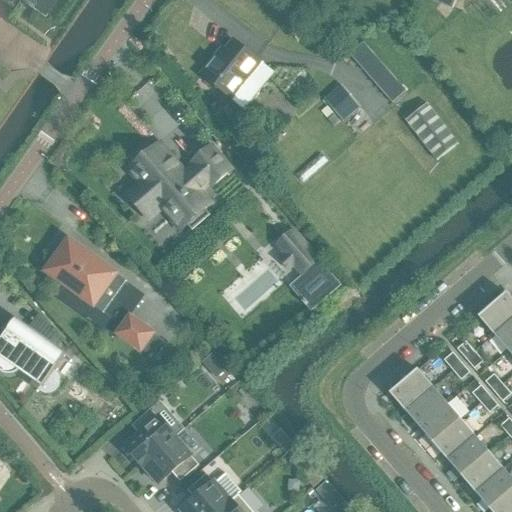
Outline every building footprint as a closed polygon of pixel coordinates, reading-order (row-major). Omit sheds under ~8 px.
[(19,0),(21,1),(44,18),(56,0),(19,0)] [(215,58),(201,76),(245,111),(275,73),(234,41),(218,61),(215,58)] [(364,48),(352,58),(391,102),(403,92),(364,48)] [(423,109),(406,121),(437,161),(459,144),(428,105),(423,109)] [(136,166),(130,171),(141,184),(132,192),(153,216),(168,203),(175,211),(173,213),(177,217),(179,215),(193,231),(211,216),(206,210),(212,205),(200,191),(206,186),(209,190),(226,175),(207,152),(191,166),(193,169),(184,178),(166,158),(163,161),(149,144),(131,160),(136,166)] [(323,261),(295,229),(274,247),(282,256),(278,260),(289,273),(293,269),(301,279),(323,261)] [(126,281),(69,240),(60,253),(63,255),(58,261),(55,260),(46,272),(103,313),(126,281)] [(494,336),(511,320),(511,299),(507,294),(479,318),(494,336)] [(141,351),(154,334),(130,316),(117,334),(141,351)] [(66,355),(17,320),(0,343),(0,369),(1,370),(3,372),(5,373),(7,374),(10,374),(12,374),(15,373),(16,373),(18,372),(19,371),(43,388),(66,355)] [(509,352),(511,349),(511,320),(494,336),(509,352)] [(475,352),(466,343),(458,350),(466,360),(475,352)] [(483,362),(475,352),(466,360),(475,370),(483,362)] [(462,364),(453,354),(445,361),(453,371),(462,364)] [(470,373),(462,364),(453,371),(461,381),(470,373)] [(405,412),(434,388),(419,371),(391,395),(405,412)] [(503,385),(495,375),(486,383),(494,393),(503,385)] [(511,395),(503,385),(494,393),(503,402),(511,395)] [(490,396),(482,387),(473,394),(481,404),(490,396)] [(420,428),(448,405),(434,388),(405,412),(420,428)] [(498,406),(490,396),(481,404),(490,414),(498,406)] [(434,445),(462,421),(448,405),(420,428),(434,445)] [(176,437),(159,419),(151,410),(132,426),(140,435),(126,447),(143,466),(176,437)] [(511,434),(511,422),(510,419),(501,427),(510,437),(511,434)] [(448,461),(476,437),(462,421),(434,445),(448,461)] [(199,466),(191,457),(192,456),(176,437),(143,466),(159,485),(173,473),(180,482),(199,466)] [(462,478),(490,454),(476,437),(448,461),(462,478)] [(476,494),(504,470),(490,454),(462,478),(476,494)] [(490,511),(511,492),(511,478),(504,470),(476,494),(490,511)] [(220,511),(231,502),(215,484),(207,475),(188,491),(196,500),(182,511),(220,511)] [(491,511),(511,511),(511,492),(490,511),(491,511)] [(253,511),(239,495),(231,502),(220,511),(253,511)]
